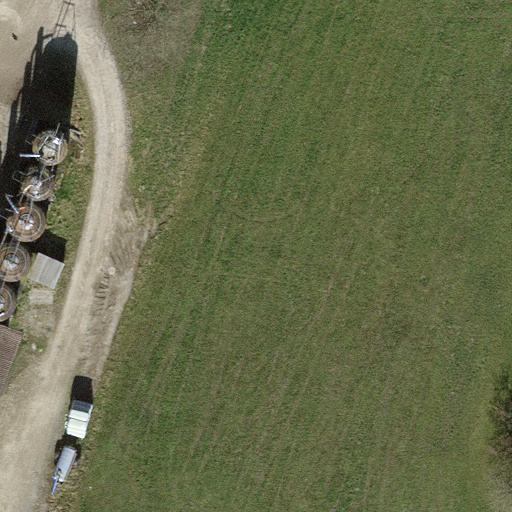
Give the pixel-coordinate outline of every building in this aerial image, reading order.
[(61,142),(53,136),(44,137),(36,142),(33,151),(36,161),(44,166),(54,166),(61,160),(64,151),(61,142)] [(47,176),(39,171),(29,171),(22,176),(19,186),(22,195),(30,200),(39,200),(47,195),(50,185),(47,176)] [(35,213),(27,208),(18,208),(10,214),(7,223),(10,232),(18,238),(28,238),(35,232),(38,223),(35,213)] [(18,253),(10,248),(1,248),(0,248),(0,276),(1,278),(11,278),(19,272),(21,263),(18,253)] [(130,275),(115,270),(102,307),(117,313),(130,275)] [(0,360),(10,332),(0,328),(0,360)]
